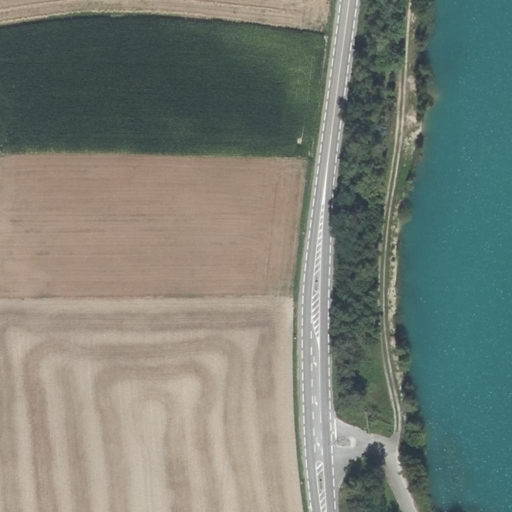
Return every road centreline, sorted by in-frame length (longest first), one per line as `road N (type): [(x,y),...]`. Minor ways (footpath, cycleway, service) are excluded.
road 1 (secondary): [(350,0),(317,333),(323,511)]
road 2 (track): [(317,438),(378,443),(414,511)]
